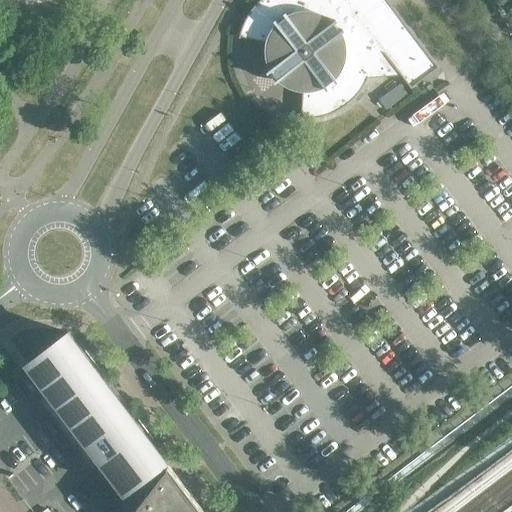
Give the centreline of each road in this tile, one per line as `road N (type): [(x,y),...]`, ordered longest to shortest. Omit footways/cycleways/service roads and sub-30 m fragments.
road 1 (unclassified): [(256,511),(89,292)]
road 2 (tertiary): [(163,29),(62,208)]
road 3 (tertiary): [(100,230),(193,48)]
